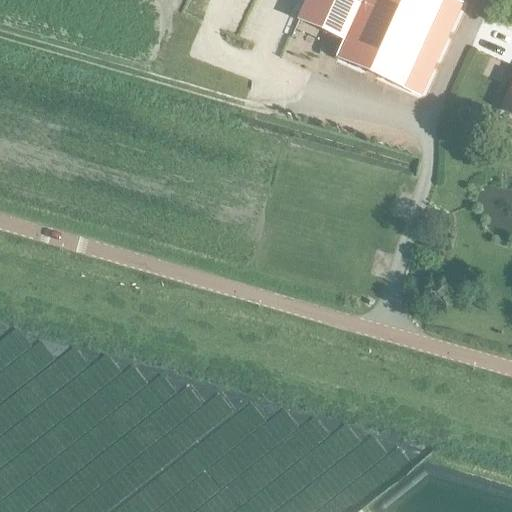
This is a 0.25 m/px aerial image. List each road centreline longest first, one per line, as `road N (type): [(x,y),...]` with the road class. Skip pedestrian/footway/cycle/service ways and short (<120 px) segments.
road 1 (tertiary): [(511,369),(0,221)]
road 2 (unknown): [(381,332),(475,0)]
